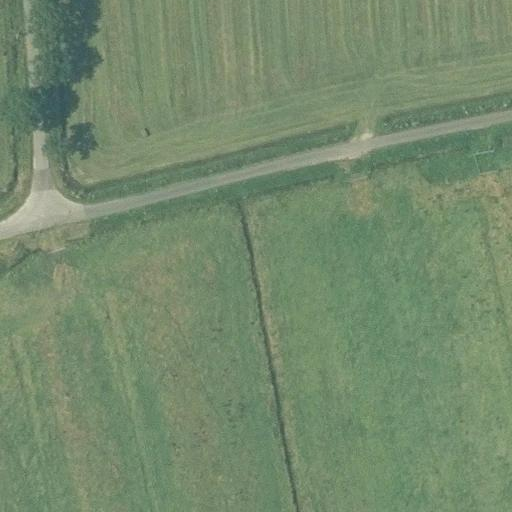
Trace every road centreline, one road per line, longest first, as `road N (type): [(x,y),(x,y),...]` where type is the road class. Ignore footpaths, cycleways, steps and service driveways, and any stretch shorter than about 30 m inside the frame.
road 1 (unclassified): [(45,222),(511,113)]
road 2 (unclassified): [(45,222),(28,0)]
